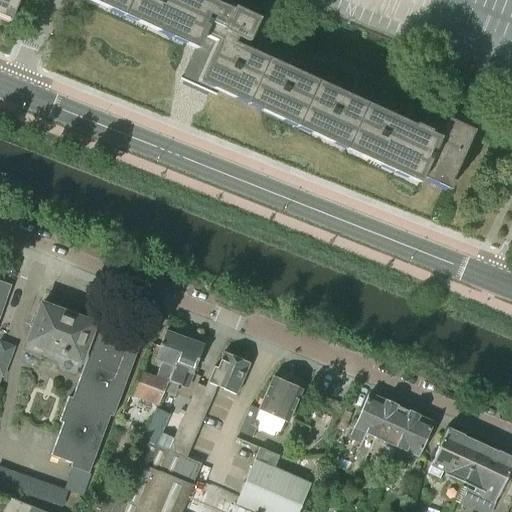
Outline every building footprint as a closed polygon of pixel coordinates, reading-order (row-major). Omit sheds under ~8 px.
[(0,0),(0,16),(9,20),(17,0),(0,0)] [(195,0),(90,0),(195,48),(183,74),(419,182),(421,177),(446,189),(472,131),(446,119),(436,142),(229,48),(234,38),(245,43),(255,20),(230,8),(227,15),(214,9),(195,0)] [(511,0),(290,0),(511,88),(511,0)] [(57,311),(40,305),(22,353),(54,365),(52,370),(72,377),(73,374),(75,374),(81,357),(90,360),(97,342),(88,338),(93,325),(93,324),(74,317),(76,312),(59,306),(57,311)] [(98,327),(93,325),(88,338),(97,342),(90,360),(81,357),(75,374),(79,376),(70,400),(67,399),(58,422),(62,423),(49,457),(69,464),(67,468),(86,475),(108,416),(111,417),(139,341),(98,326),(98,327)] [(168,380),(183,339),(175,336),(174,333),(169,331),(166,332),(164,332),(154,360),(160,362),(154,378),(138,372),(128,398),(155,408),(166,384),(168,380)] [(191,375),(202,346),(200,345),(201,343),(192,340),(191,342),(183,339),(168,380),(166,384),(181,390),(188,373),(191,375)] [(0,342),(0,377),(2,378),(13,347),(0,342)] [(142,439),(110,511),(177,511),(200,464),(184,457),(214,386),(235,394),(248,365),(246,364),(244,360),(239,358),(236,359),(230,357),(227,364),(219,361),(214,372),(209,370),(202,386),(195,383),(166,450),(156,445),(142,439)] [(285,423),(300,390),(298,384),(288,380),(283,382),(272,377),(257,410),(249,406),(238,432),(251,438),(258,422),(278,432),(283,422),(285,423)] [(366,452),(388,403),(383,401),(368,394),(347,439),(359,444),(353,456),(363,461),(366,452)] [(394,446),(409,413),(408,412),(395,407),(396,406),(388,403),(366,452),(377,457),(384,441),(394,446)] [(155,409),(142,439),(156,445),(169,415),(155,409)] [(411,468),(431,423),(417,417),(417,416),(409,413),(394,446),(383,469),(395,475),(401,463),(411,468)] [(446,429),(429,466),(441,471),(443,472),(443,474),(462,483),(479,445),(461,437),(462,436),(446,429)] [(460,486),(454,502),(474,511),(476,511),(488,511),(496,496),(511,461),(511,459),(497,453),(479,445),(462,483),(473,488),(472,492),(460,486)] [(252,461),(272,470),(277,458),(257,449),(252,461)] [(296,511),(308,485),(272,470),(252,461),(233,507),(245,511),(296,511)] [(2,511),(44,511),(9,498),(2,511)]
